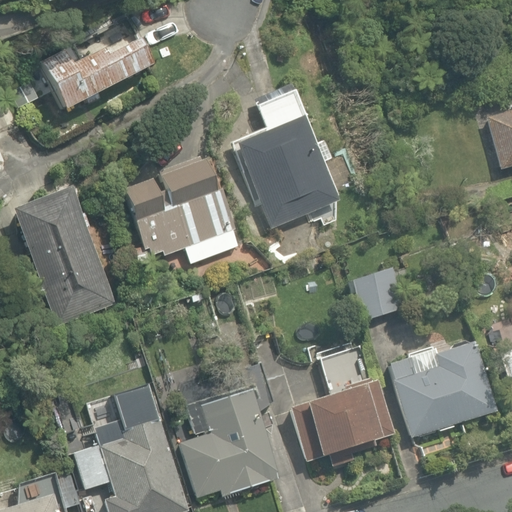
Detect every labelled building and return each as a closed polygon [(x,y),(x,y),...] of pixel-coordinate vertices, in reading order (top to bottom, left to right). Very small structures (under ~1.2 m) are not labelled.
[(111,35),(116,44),(158,22),(146,0),(108,0),(103,3),(118,31),(111,35)] [(35,58),(62,110),(148,66),(134,40),(104,56),(98,46),(66,62),(58,46),(35,58)] [(231,144),(268,229),(334,201),(317,164),(329,159),(321,140),(310,145),(297,116),(290,90),(254,106),(263,128),(264,130),(231,144)] [(483,117),(497,168),(511,164),(511,101),(509,103),(510,110),(483,117)] [(180,250),(186,267),(237,248),(208,166),(202,168),(197,155),(156,170),(159,178),(152,181),(156,193),(152,195),(147,182),(120,192),(144,259),(158,254),(159,258),(180,250)] [(9,210),(55,326),(114,303),(84,227),(87,226),(82,212),(78,213),(68,187),(9,210)] [(345,281),(357,321),(397,310),(385,269),(345,281)] [(222,292),(227,307),(239,303),(234,288),(222,292)] [(389,380),(406,437),(490,411),(469,342),(430,354),(433,366),(410,373),(406,358),(385,364),(390,380),(389,380)] [(511,345),(494,351),(511,403),(511,402),(511,345)] [(177,444),(195,499),(216,492),(217,497),(273,479),(251,414),(272,408),(254,355),(231,363),(239,387),(183,405),(194,438),(177,444)] [(325,454),(329,466),(349,459),(347,453),(372,445),(370,439),(390,433),(373,379),(365,382),(363,377),(338,385),(340,390),(286,407),(302,460),(325,454)] [(100,499),(104,511),(179,511),(184,511),(149,399),(110,411),(113,421),(85,429),(88,438),(67,445),(81,489),(105,482),(110,496),(100,499)] [(0,510),(0,511),(66,511),(55,473),(15,485),(21,504),(0,510)]
